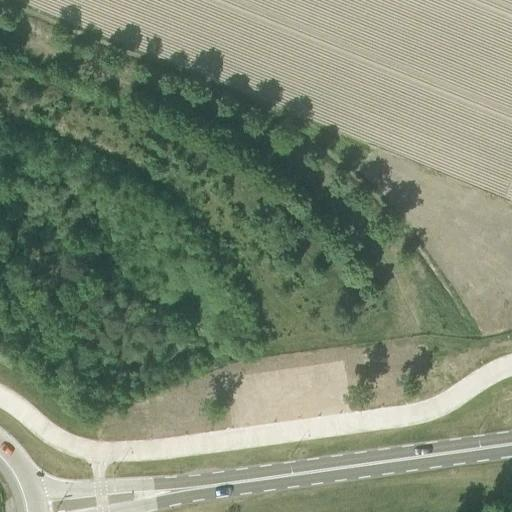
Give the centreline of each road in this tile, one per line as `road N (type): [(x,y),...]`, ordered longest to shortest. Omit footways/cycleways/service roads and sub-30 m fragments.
road 1 (unclassified): [(0,397),(66,445),(159,452),(433,410),(511,364)]
road 2 (primary): [(192,490),(511,444)]
road 3 (primary): [(192,490),(29,487)]
